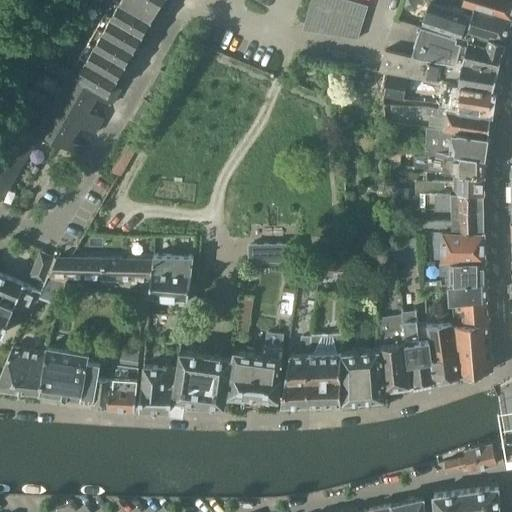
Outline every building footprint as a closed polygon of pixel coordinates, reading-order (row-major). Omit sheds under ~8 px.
[(111,0),(37,128),(82,154),(87,146),(72,137),(80,124),(95,132),(104,117),(89,108),(97,95),(112,103),(121,87),(113,83),(155,11),(162,15),(171,0),(111,0)] [(79,0),(64,26),(71,31),(89,2),(85,0),(79,0)] [(358,38),(368,5),(349,0),(311,0),(303,30),(358,38)] [(511,0),(427,0),(430,1),(437,4),(472,14),(474,5),(511,16),(511,0)] [(467,35),(468,39),(474,40),(486,43),(489,35),(506,40),(511,16),(474,5),(472,14),(437,4),(430,1),(423,21),(467,35)] [(421,26),(412,55),(412,56),(442,62),(446,62),(456,62),(461,62),(463,61),(499,67),(506,40),(489,35),(486,43),(474,40),(468,39),(467,44),(456,41),(457,38),(421,26)] [(424,77),(440,79),(442,62),(412,56),(412,55),(385,49),(379,70),(388,71),(408,74),(424,77)] [(456,82),(494,87),(499,67),(463,61),(461,62),(456,62),(446,62),(444,71),(447,72),(446,76),(456,76),(456,72),(460,72),(459,82),(456,81),(456,82)] [(160,68),(148,89),(154,93),(167,72),(160,68)] [(388,71),(384,92),(383,95),(404,98),(408,74),(388,71)] [(443,94),(441,102),(453,104),(453,105),(490,111),(491,100),(493,98),(493,92),(492,90),(493,88),(494,88),(494,87),(456,82),(454,95),(443,94)] [(143,97),(131,118),(138,122),(150,101),(143,97)] [(444,129),(488,134),(491,116),(434,107),(432,115),(445,117),(444,129)] [(0,132),(0,154),(21,166),(38,136),(8,119),(0,132)] [(488,134),(444,129),(427,126),(425,154),(454,155),(455,150),(485,155),(487,135),(488,134)] [(454,172),(484,174),(485,155),(455,150),(454,155),(425,154),(425,155),(425,169),(435,170),(454,172)] [(21,166),(0,154),(0,193),(4,196),(21,166)] [(484,174),(454,172),(454,181),(433,181),(435,170),(425,169),(425,170),(420,173),(421,191),(431,190),(439,190),(444,190),(450,190),(463,191),(484,193),(484,174)] [(452,207),(484,208),(484,193),(463,191),(450,190),(444,190),(439,190),(431,190),(429,206),(452,207)] [(428,229),(443,229),(485,230),(484,208),(452,207),(452,219),(429,218),(428,229)] [(448,259),(486,258),(485,230),(443,229),(441,259),(448,259)] [(297,241),(248,242),(248,260),(297,260),(297,241)] [(154,254),(153,258),(151,277),(143,277),(141,295),(167,297),(173,254),(154,254)] [(188,299),(190,284),(194,255),(173,254),(167,297),(188,299)] [(57,255),(49,274),(143,277),(151,277),(153,258),(57,255)] [(448,259),(441,259),(441,272),(449,271),(449,281),(487,279),(486,258),(448,259)] [(0,332),(3,333),(15,304),(32,312),(42,290),(0,272),(0,332)] [(42,290),(40,295),(59,303),(65,283),(47,277),(42,290)] [(449,281),(450,300),(453,300),(487,297),(487,279),(449,281)] [(197,285),(190,284),(188,299),(181,340),(188,341),(197,285)] [(487,297),(453,300),(455,324),(458,361),(459,374),(459,375),(492,369),(487,297)] [(410,307),(402,308),(403,313),(410,385),(412,385),(411,383),(436,379),(434,367),(431,339),(430,339),(427,323),(426,320),(417,321),(416,310),(410,311),(410,307)] [(410,385),(403,313),(380,316),(381,330),(381,336),(380,337),(380,345),(380,348),(383,389),(410,385)] [(427,323),(430,339),(431,339),(434,367),(436,379),(459,375),(459,374),(458,361),(455,324),(453,323),(451,321),(427,323)] [(233,357),(228,394),(279,398),(282,374),(279,373),(284,346),(281,346),(283,334),(267,331),(266,344),(263,343),(262,353),(234,349),(233,357)] [(343,400),(343,380),(342,351),(345,333),(312,334),(311,335),(309,352),(307,353),(308,402),(343,401),(343,400)] [(282,403),(308,402),(307,353),(309,352),(311,335),(301,335),(299,353),(290,353),(282,402),(282,403)] [(0,386),(40,391),(47,351),(13,345),(0,376),(0,386)] [(47,351),(40,391),(40,392),(81,398),(81,397),(87,359),(98,361),(99,354),(47,345),(47,351)] [(383,389),(380,348),(342,351),(343,380),(343,400),(385,396),(383,389)] [(177,368),(171,409),(183,410),(185,399),(227,405),(228,394),(233,357),(180,349),(177,368)] [(94,399),(98,377),(99,370),(103,370),(104,355),(99,354),(98,361),(87,359),(81,397),(94,399)] [(98,377),(94,399),(93,406),(108,406),(109,386),(113,385),(116,364),(115,364),(115,365),(111,364),(110,378),(98,377)] [(115,364),(116,364),(113,385),(109,386),(108,406),(136,408),(137,387),(138,366),(115,364)] [(171,409),(177,368),(157,366),(157,365),(143,364),(140,408),(171,409)] [(497,461),(492,442),(492,441),(464,448),(466,455),(445,460),(447,470),(463,466),(464,469),(469,468),(497,461)] [(499,511),(499,486),(434,493),(436,511),(499,511)] [(392,503),(392,511),(425,511),(424,497),(424,495),(392,503)] [(392,511),(392,503),(370,508),(370,511),(392,511)]
